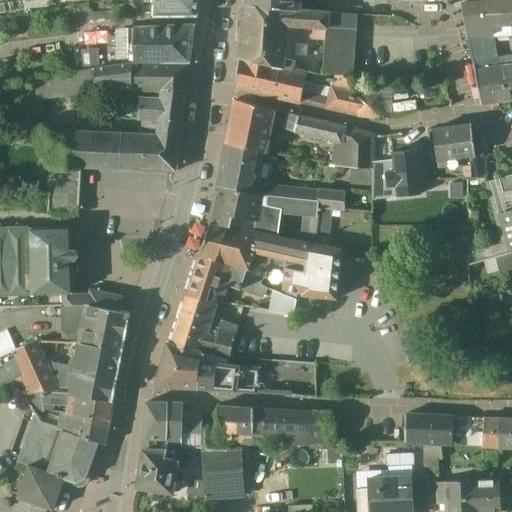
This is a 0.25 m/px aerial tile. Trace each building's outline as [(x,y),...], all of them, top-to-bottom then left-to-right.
[(153,0),(153,16),(197,16),(199,0),(153,0)] [(244,0),(244,5),(300,10),(299,0),(244,0)] [(511,1),(462,5),(466,27),(493,26),(511,24),(511,1)] [(300,10),(244,5),(241,58),(285,67),(287,26),(307,27),(326,29),(327,12),(320,12),(300,10)] [(356,14),(327,12),(326,29),(325,38),(323,74),(335,75),(352,76),(356,14)] [(194,26),(134,29),(135,46),(129,46),(130,52),(135,52),(135,62),(189,60),(194,26)] [(493,26),(466,27),(471,51),(495,46),(493,26)] [(326,29),(307,27),(306,32),(312,37),(325,38),(326,29)] [(309,59),(290,55),(287,68),(307,72),(309,59)] [(285,67),(241,58),(237,87),(300,102),(302,97),(307,72),(287,68),(285,67)] [(188,62),(135,63),(98,67),(97,91),(100,91),(101,91),(102,86),(106,86),(142,88),(185,91),(188,62)] [(511,65),(476,72),(481,99),(488,103),(511,99),(511,65)] [(98,67),(76,71),(79,93),(97,91),(98,67)] [(335,79),(307,72),(302,97),(308,98),(307,104),(327,108),(335,79)] [(352,76),(335,75),(335,79),(327,108),(359,116),(356,88),(352,76)] [(185,91),(142,88),(139,118),(145,119),(182,121),(185,91)] [(381,89),(356,88),(359,116),(380,118),(381,89)] [(276,110),(235,100),(226,143),(264,152),(267,152),(276,110)] [(43,101),(36,102),(37,114),(45,113),(43,101)] [(327,123),(289,113),(284,129),(337,142),(347,128),(327,123)] [(182,121),(145,119),(144,134),(180,136),(182,121)] [(472,124),(435,129),(438,161),(439,161),(445,161),(476,156),(472,124)] [(347,128),(337,142),(334,165),(344,167),(374,169),(374,162),(374,135),(347,128)] [(144,134),(45,129),(44,150),(53,151),(52,164),(81,165),(81,167),(177,171),(180,136),(144,134)] [(264,152),(226,143),(219,185),(267,196),(268,187),(258,186),(264,152)] [(397,196),(421,194),(417,150),(392,152),(393,162),(394,171),(386,171),(387,188),(396,187),(397,196)] [(482,165),(481,155),(476,156),(478,179),(486,179),(486,165),(482,165)] [(393,162),(374,162),(374,169),(374,199),(397,196),(396,187),(387,188),(386,171),(394,171),(393,162)] [(81,167),(81,165),(52,164),(50,211),(79,212),(81,167)] [(511,176),(506,179),(510,193),(495,198),(500,215),(511,211),(511,176)] [(267,196),(219,185),(213,213),(218,217),(232,221),(232,216),(256,221),(254,232),(260,233),(278,237),(283,212),(291,213),(292,189),(268,187),(267,196)] [(318,192),(292,189),(291,213),(305,215),(317,217),(318,208),(318,192)] [(343,193),(319,190),(318,192),(318,208),(332,209),(343,210),(343,193)] [(332,209),(318,208),(317,217),(314,245),(328,247),(332,209)] [(511,211),(500,215),(510,253),(511,252),(511,211)] [(317,217),(305,215),(301,242),(314,245),(317,217)] [(256,221),(232,216),(232,221),(230,227),(254,232),(256,221)] [(232,221),(218,217),(216,224),(230,227),(232,221)] [(7,229),(1,223),(0,223),(0,295),(11,295),(12,295),(28,295),(30,295),(30,294),(31,294),(29,227),(28,228),(28,227),(26,227),(27,228),(25,228),(18,222),(12,229),(10,229),(10,228),(9,228),(9,229),(7,229)] [(216,224),(210,223),(201,254),(232,265),(248,271),(254,256),(256,250),(288,258),(284,290),(303,294),(302,296),(337,300),(342,250),(328,247),(301,242),(289,240),(278,237),(260,233),(216,224)] [(72,226),(29,227),(31,294),(31,295),(42,295),(63,294),(74,294),(74,288),(74,267),(73,267),(73,261),(77,260),(81,254),(76,249),(73,249),(72,243),(73,243),(73,232),(72,232),(72,226)] [(511,252),(510,253),(480,262),(483,273),(511,264),(511,252)] [(232,265),(201,254),(187,295),(213,302),(214,302),(218,292),(223,293),(232,265)] [(270,259),(254,256),(248,271),(260,276),(265,279),(270,259)] [(480,262),(469,265),(470,290),(487,287),(483,273),(480,262)] [(232,265),(226,285),(241,290),(248,271),(232,265)] [(265,279),(248,271),(241,290),(263,297),(267,289),(260,285),(265,279)] [(110,293),(91,289),(89,293),(74,294),(63,294),(64,306),(67,306),(91,306),(114,310),(117,296),(109,294),(110,293)] [(270,311),(293,315),(296,301),(275,291),(270,311)] [(229,358),(237,328),(222,323),(222,321),(208,317),(213,302),(187,295),(171,345),(203,353),(203,352),(229,358)] [(114,310),(91,306),(67,306),(65,321),(79,321),(81,324),(81,331),(64,331),(63,341),(83,343),(124,348),(130,314),(114,310)] [(9,331),(7,331),(0,334),(0,343),(6,355),(15,351),(17,349),(9,331)] [(17,349),(15,351),(19,360),(26,374),(48,368),(47,367),(36,341),(17,349)] [(123,349),(83,343),(80,356),(77,372),(73,392),(73,394),(113,401),(123,349)] [(171,345),(167,345),(156,386),(235,392),(238,371),(238,368),(200,365),(201,357),(202,357),(203,353),(171,345)] [(6,355),(0,358),(0,359),(4,368),(19,360),(15,351),(6,355)] [(78,356),(76,354),(73,357),(71,361),(70,366),(70,371),(77,372),(80,356),(78,356)] [(4,368),(0,370),(0,387),(16,379),(26,374),(19,360),(4,368)] [(70,366),(50,362),(49,366),(47,367),(48,368),(26,374),(16,379),(23,392),(24,392),(45,391),(61,392),(73,392),(77,372),(70,371),(70,366)] [(259,373),(238,371),(235,392),(257,393),(259,375),(259,373)] [(271,376),(259,375),(257,393),(272,394),(273,379),(271,376)] [(61,392),(45,391),(24,392),(34,407),(60,412),(61,392)] [(114,402),(79,397),(74,432),(100,441),(107,444),(114,402)] [(169,404),(147,404),(144,439),(156,440),(166,440),(169,404)] [(183,405),(169,404),(166,447),(166,450),(166,451),(166,450),(181,450),(181,433),(182,423),(183,405)] [(253,410),(217,407),(217,431),(218,438),(232,438),(232,435),(253,435),(253,410)] [(266,410),(253,410),(253,435),(252,446),(265,446),(265,436),(266,410)] [(288,412),(266,410),(265,436),(286,437),(288,412)] [(332,414),(288,412),(286,437),(285,446),(332,444),(332,414)] [(454,418),(406,416),(405,445),(424,446),(424,445),(424,444),(442,445),(443,445),(444,446),(453,446),(454,418)] [(64,430),(34,420),(19,462),(30,465),(49,472),(64,430)] [(511,420),(484,420),(483,448),(511,449),(511,420)] [(190,423),(182,423),(181,433),(190,433),(190,423)] [(74,432),(64,429),(49,472),(48,473),(65,478),(70,480),(70,481),(71,480),(73,483),(77,485),(81,485),(84,484),(87,482),(89,479),(90,475),(90,471),(90,470),(100,441),(74,432)] [(218,438),(217,431),(202,431),(202,452),(233,449),(233,448),(252,446),(253,435),(232,435),(232,438),(218,438)] [(156,440),(144,439),(143,451),(155,451),(155,446),(156,440)] [(442,445),(424,444),(424,445),(424,446),(425,479),(439,477),(438,458),(442,458),(442,445)] [(233,449),(202,452),(205,484),(206,498),(206,499),(245,496),(242,449),(233,449)] [(190,450),(181,450),(166,450),(166,451),(165,459),(178,461),(177,468),(188,469),(190,450)] [(155,451),(143,451),(137,488),(174,494),(177,468),(178,461),(165,459),(166,451),(155,451)] [(49,472),(30,465),(18,497),(55,509),(65,478),(48,473),(49,472)] [(413,511),(412,479),(368,481),(369,490),(357,490),(357,511),(413,511)] [(497,480),(476,481),(477,499),(498,498),(498,496),(497,480)] [(476,481),(438,483),(439,504),(447,504),(447,511),(477,511),(477,499),(476,481)] [(205,484),(189,482),(188,496),(206,498),(205,484)] [(498,498),(477,499),(477,511),(500,511),(500,496),(498,496),(498,498)]
